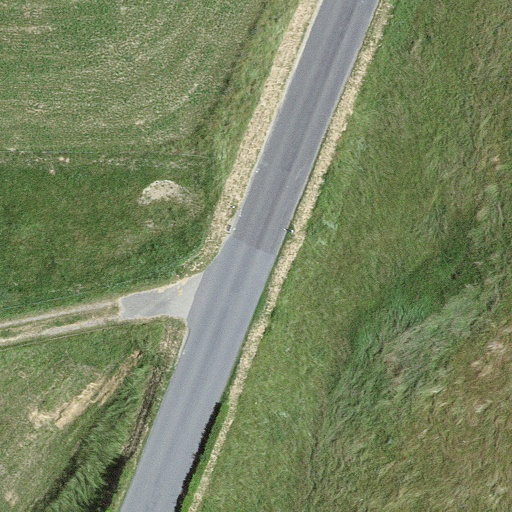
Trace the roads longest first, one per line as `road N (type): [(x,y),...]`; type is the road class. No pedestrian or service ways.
road 1 (tertiary): [(153,511),(355,0)]
road 2 (track): [(235,306),(0,340)]
